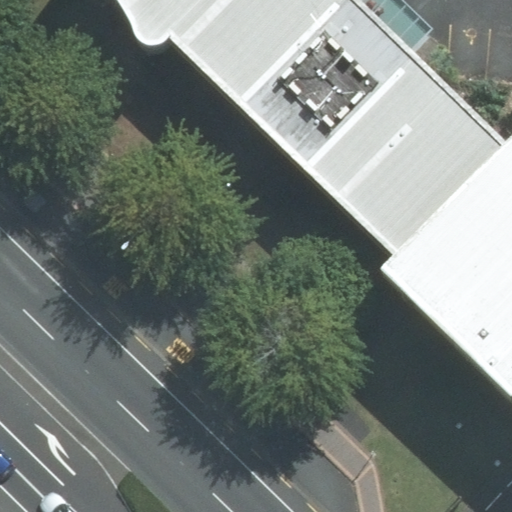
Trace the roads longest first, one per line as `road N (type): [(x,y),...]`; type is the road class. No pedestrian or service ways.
road 1 (primary): [(0,267),(247,511)]
road 2 (primary): [(83,511),(0,425)]
